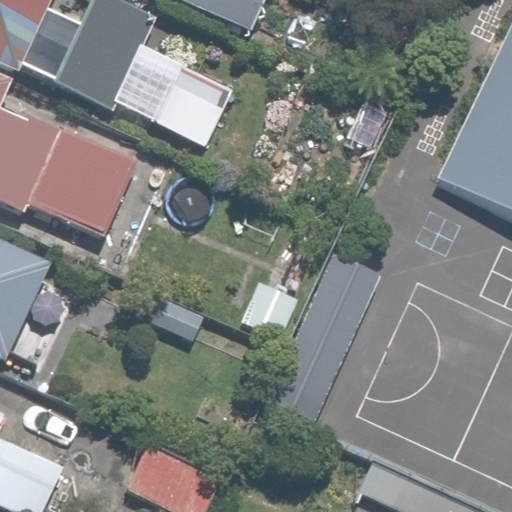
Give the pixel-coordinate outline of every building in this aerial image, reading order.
[(98,114),(143,18),(103,0),(81,0),(74,18),(43,3),(44,0),(0,0),(0,80),(4,82),(9,72),(98,114)] [(134,0),(134,1),(148,7),(238,49),(258,7),(243,0),(134,0)] [(511,56),(442,207),(511,238),(511,56)] [(215,85),(165,62),(133,130),(182,154),(215,85)] [(0,221),(7,225),(16,206),(83,238),(120,159),(0,102),(0,91),(4,82),(0,80),(0,221)] [(378,259),(342,242),(321,232),(294,291),(275,329),(267,348),(239,405),(296,432),(378,259)] [(162,298),(267,348),(275,329),(294,291),(189,241),(162,298)] [(0,244),(0,364),(16,372),(63,274),(0,244)] [(0,511),(39,511),(59,470),(0,442),(0,511)] [(163,511),(183,471),(127,444),(104,493),(144,511),(163,511)] [(370,511),(465,511),(359,462),(342,499),(370,511)]
